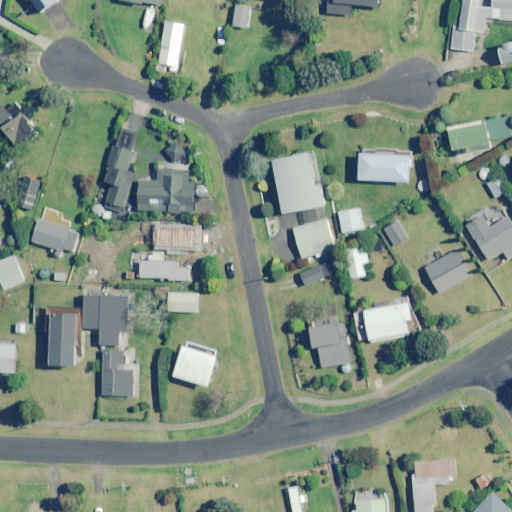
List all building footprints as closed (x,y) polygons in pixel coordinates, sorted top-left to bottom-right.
[(26,0),(27,2),(29,0),(30,0),(40,15),(60,2),(58,0),(26,0)] [(380,0),(334,0),(335,2),(329,2),(328,14),(352,16),(353,5),(380,7),(380,0)] [(511,0),(491,0),(491,8),(483,8),(483,0),(463,0),(462,28),(453,27),(452,50),(475,51),(476,32),(485,33),(486,19),(511,20),(511,0)] [(250,8),(236,6),(233,27),(248,29),(250,8)] [(167,21),(159,63),(178,67),(186,25),(167,21)] [(511,46),(500,49),(503,66),(511,64),(511,46)] [(0,107),(0,127),(2,125),(20,145),(38,130),(17,106),(9,112),(3,105),(0,107)] [(492,150),(491,142),(511,137),(511,132),(509,119),(487,123),(449,131),(453,152),(472,148),(473,154),(492,150)] [(123,129),(118,147),(116,146),(105,181),(113,184),(106,206),(124,211),(136,173),(128,171),(134,151),(133,151),(138,133),(123,129)] [(187,152),(177,140),(165,150),(176,162),(187,152)] [(316,186),(309,154),(274,162),(285,215),(327,206),(323,184),(316,186)] [(411,182),(412,156),(361,154),(360,180),(411,182)] [(188,182),(189,172),(159,170),(158,182),(140,181),(138,211),(194,214),(195,182),(188,182)] [(505,194),(498,179),(488,184),(496,199),(505,194)] [(208,186),(197,186),(197,198),(207,199),(208,186)] [(96,198),(90,202),(93,207),(90,209),(96,219),(103,214),(103,220),(113,220),(113,212),(105,211),(96,198)] [(363,230),(359,209),(339,213),(343,234),(363,230)] [(490,229),(483,217),(468,226),(490,261),(504,252),(509,260),(511,258),(511,222),(509,217),(490,229)] [(39,219),(32,242),(65,253),(66,249),(74,252),(80,232),(39,219)] [(335,249),(327,219),(294,229),(302,259),(335,249)] [(408,239),(397,221),(384,229),(396,247),(408,239)] [(346,251),(351,280),(366,277),(363,265),(369,263),(366,247),(346,251)] [(474,275),(458,249),(426,269),(441,295),(474,275)] [(26,282),(15,256),(0,262),(0,279),(5,291),(26,282)] [(177,269),(177,263),(141,262),(141,278),(171,279),(171,281),(188,281),(189,269),(177,269)] [(331,276),(326,264),(300,274),(305,286),(331,276)] [(198,294),(170,293),(169,311),(198,313),(198,294)] [(129,332),(130,298),(85,296),(84,329),(101,329),(101,345),(120,346),(120,332),(129,332)] [(361,340),(371,338),(371,341),(415,333),(412,320),(410,305),(366,313),(356,314),(361,340)] [(76,367),(79,316),(53,315),(50,365),(76,367)] [(345,322),(313,329),(322,371),(354,364),(345,322)] [(18,344),(0,343),(0,372),(17,373),(18,344)] [(220,355),(185,345),(175,376),(210,387),(220,355)] [(125,351),(105,350),(103,396),(133,397),(134,371),(124,371),(125,351)] [(457,476),(456,461),(414,463),(415,511),(436,511),(435,485),(451,484),(451,476),(457,476)] [(511,511),(495,495),(477,511),(511,511)] [(386,511),(386,500),(358,502),(358,511),(386,511)]
